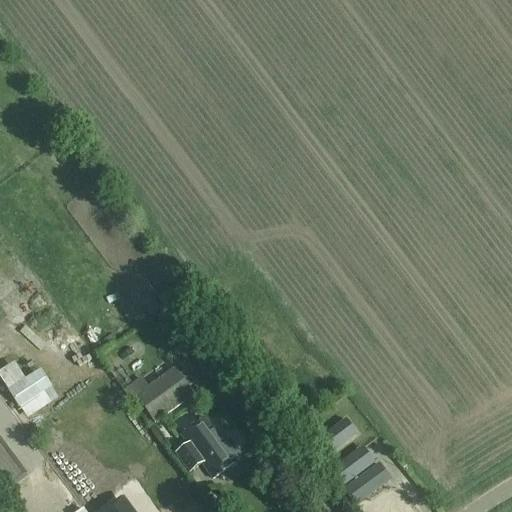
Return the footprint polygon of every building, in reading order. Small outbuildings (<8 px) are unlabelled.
[(177,297),(172,301),(163,307),(174,322),(187,312),(177,297)] [(155,424),(194,396),(174,368),(149,387),(142,378),(123,392),(130,401),(135,397),(155,424)] [(233,401),(257,431),(275,417),(251,386),(233,401)] [(189,474),(202,466),(213,480),(236,463),(213,431),(205,419),(180,436),(187,446),(176,454),(189,474)] [(323,438),(333,451),(344,442),(356,434),(351,427),(346,421),(334,429),(323,438)] [(0,497),(27,477),(0,440),(0,497)] [(378,465),(343,491),(355,507),(390,481),(378,465)] [(349,483),(337,467),(329,473),(341,489),(349,483)] [(104,511),(130,511),(121,500),(104,511)] [(180,511),(199,511),(192,503),(180,511)]
